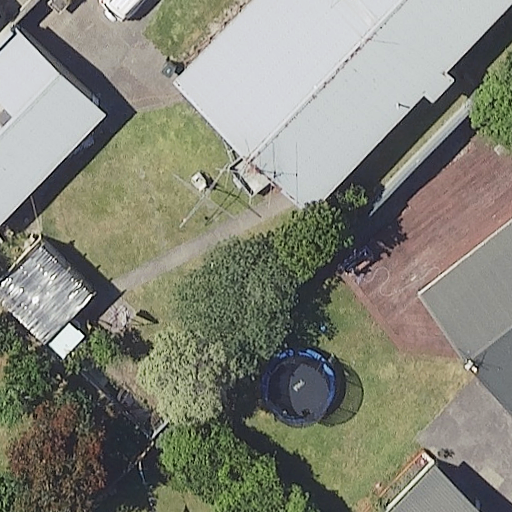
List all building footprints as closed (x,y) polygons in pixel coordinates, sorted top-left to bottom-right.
[(511,0),(254,0),(177,79),(310,209),(511,2),(511,0)] [(0,228),(111,107),(0,6),(0,228)] [(511,212),(421,291),(511,397),(511,212)] [(98,295),(43,241),(0,286),(0,298),(49,346),(98,295)] [(346,338),(304,294),(223,374),(266,417),(346,338)] [(491,511),(441,464),(395,511),(491,511)]
